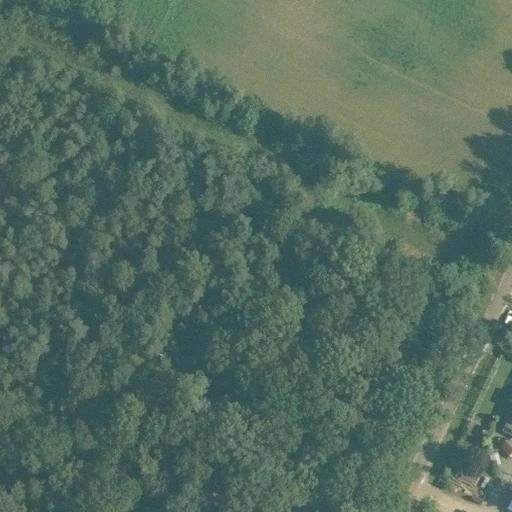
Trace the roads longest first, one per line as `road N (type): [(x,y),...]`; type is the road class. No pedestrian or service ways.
road 1 (track): [(511,281),(0,25)]
road 2 (unclassified): [(405,511),(511,280)]
